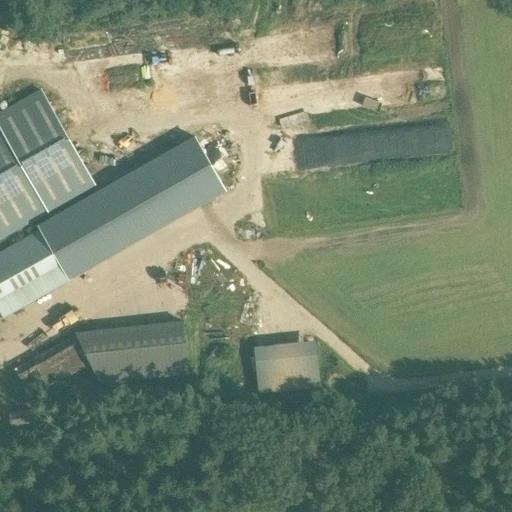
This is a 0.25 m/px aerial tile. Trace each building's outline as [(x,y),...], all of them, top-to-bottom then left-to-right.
[(0,237),(94,184),(40,90),(0,112),(0,237)] [(342,154),(341,135),(318,136),(319,155),(342,154)] [(194,136),(176,146),(208,202),(226,191),(194,136)] [(165,152),(37,225),(40,230),(69,281),(197,208),(165,152)] [(40,230),(0,252),(0,313),(3,318),(69,281),(40,230)] [(188,375),(182,320),(76,331),(77,334),(14,368),(21,381),(38,373),(46,389),(89,365),(82,350),(84,349),(99,384),(188,375)] [(323,338),(259,341),(261,386),(325,383),(323,338)] [(11,433),(37,430),(34,409),(9,413),(11,433)]
